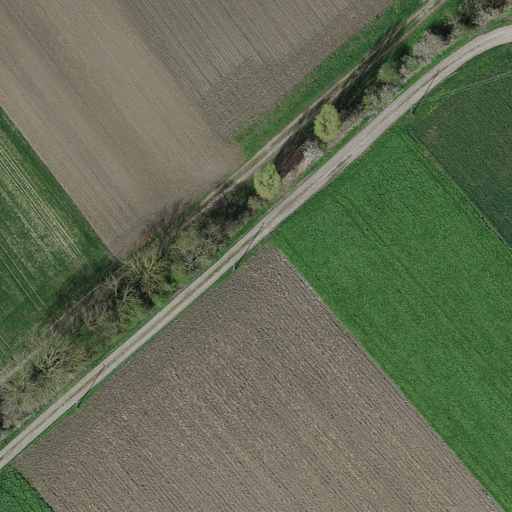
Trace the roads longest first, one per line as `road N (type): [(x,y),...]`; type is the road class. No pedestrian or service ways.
road 1 (track): [(0,457),(445,67),(511,34)]
road 2 (track): [(0,377),(438,0)]
